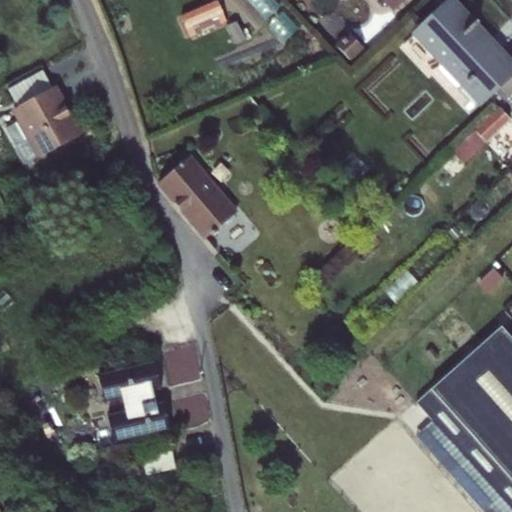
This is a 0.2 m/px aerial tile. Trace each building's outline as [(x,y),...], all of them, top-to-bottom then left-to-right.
[(216,0),(180,16),(190,37),(226,21),(216,0)] [(382,0),(393,11),(404,0),(382,0)] [(452,0),(449,0),(412,35),(440,65),(438,67),(438,70),(454,87),(457,87),(459,86),(478,106),(494,91),(504,101),(511,93),(511,63),(499,50),(475,25),(479,21),(477,19),(473,22),(452,0)] [(348,32),(335,44),(350,60),(363,48),(348,32)] [(7,90),(17,107),(52,87),(43,70),(7,90)] [(17,107),(13,109),(39,157),(81,134),(54,86),(52,87),(17,107)] [(498,107),(451,152),(462,164),(510,119),(498,107)] [(190,156),(158,183),(205,238),(237,211),(190,156)] [(358,187),(352,202),(376,211),(382,194),(358,187)] [(493,269),(477,284),(487,295),(503,279),(493,269)] [(431,421),(511,511),(511,338),(501,326),(415,403),(431,421)] [(152,363),(98,374),(104,401),(122,397),(125,410),(107,415),(113,442),(168,429),(170,429),(163,401),(156,404),(152,390),(160,389),(154,361),(152,363)] [(511,511),(431,421),(415,435),(483,511),(511,511)] [(170,444),(140,450),(145,472),(175,466),(170,444)]
